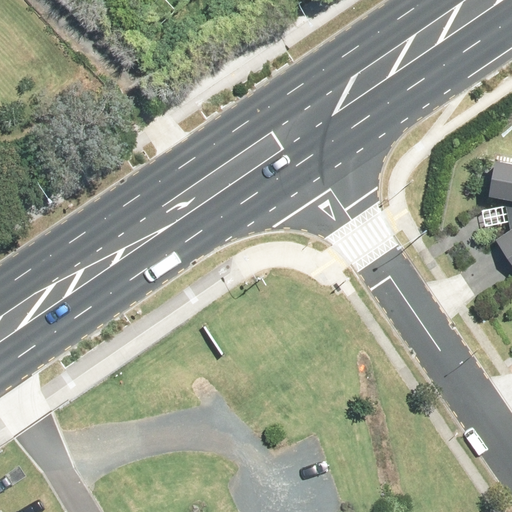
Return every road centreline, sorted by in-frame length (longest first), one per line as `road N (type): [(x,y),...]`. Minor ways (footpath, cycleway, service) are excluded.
road 1 (residential): [(511,456),(292,129)]
road 2 (secondary): [(292,129),(0,325)]
road 3 (secondary): [(480,0),(292,129)]
